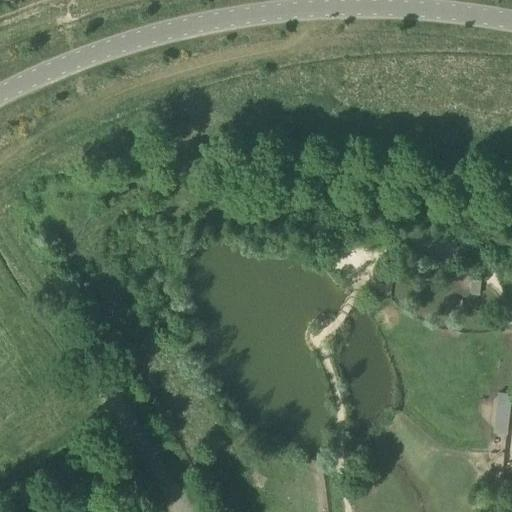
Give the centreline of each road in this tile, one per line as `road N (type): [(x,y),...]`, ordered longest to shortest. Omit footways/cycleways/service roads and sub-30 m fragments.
road 1 (tertiary): [(511,23),(434,9),(264,13),(111,47),(0,93)]
road 2 (unclassified): [(179,511),(101,390)]
